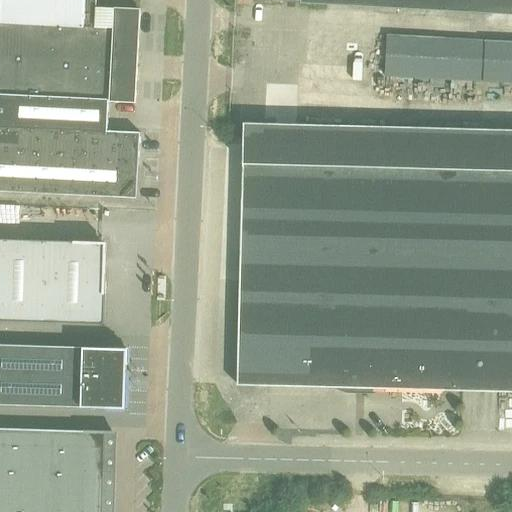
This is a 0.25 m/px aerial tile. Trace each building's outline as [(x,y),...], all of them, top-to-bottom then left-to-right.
[(511,0),(274,0),(471,10),(511,12),(511,0)] [(0,190),(136,198),(140,133),(107,131),(108,100),(132,101),(137,10),(95,8),(94,26),(0,21),(0,190)] [(354,127),(511,130),(511,34),(356,31),(354,127)] [(511,130),(354,127),(244,124),(238,386),(511,392),(511,130)] [(0,239),(0,321),(106,324),(107,282),(101,282),(102,242),(0,239)] [(0,404),(124,408),(126,347),(0,343),(0,404)] [(0,511),(103,511),(106,432),(0,428),(0,511)]
